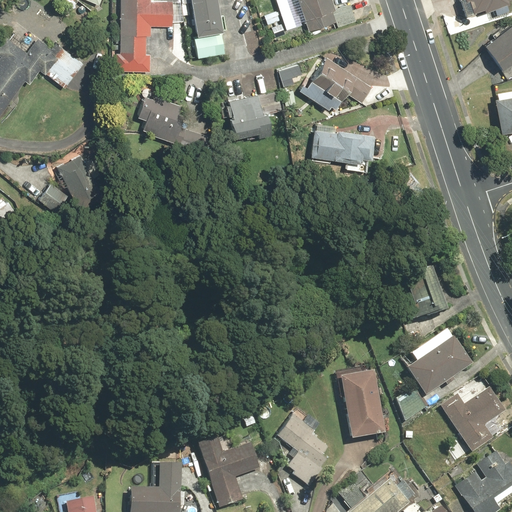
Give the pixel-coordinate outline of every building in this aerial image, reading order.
[(90,10),(77,0),(73,0),(66,9),(81,21),(90,10)] [(120,0),(120,56),(146,57),(147,34),(151,34),(151,24),(174,25),(174,0),(164,0),(120,0)] [(219,0),(192,0),(198,33),(225,29),(219,0)] [(299,0),(309,29),(340,18),(333,0),(299,0)] [(459,0),(463,12),(504,0),(459,0)] [(279,18),(275,9),(259,15),(262,25),(279,18)] [(286,33),(283,23),(273,25),(276,36),(286,33)] [(511,23),(480,46),(495,68),(511,57),(511,23)] [(52,51),(54,48),(39,37),(28,50),(8,34),(0,44),(0,53),(1,55),(0,56),(0,110),(25,78),(30,82),(41,68),(46,72),(59,56),(52,51)] [(372,85),(326,55),(307,85),(304,83),(299,90),(328,108),(331,104),(335,107),(345,92),(361,102),(372,85)] [(148,118),(144,129),(174,139),(184,112),(178,111),(181,104),(146,92),(138,115),(148,118)] [(261,93),(227,100),(235,134),(273,126),(269,110),(264,111),(261,93)] [(511,94),(488,98),(494,132),(511,129),(511,94)] [(338,132),(315,128),(311,153),(361,161),(362,159),(371,160),(375,134),(339,129),(338,132)] [(81,154),(58,166),(77,201),(100,188),(81,154)] [(56,190),(47,182),(34,198),(42,205),(56,190)] [(447,307),(431,263),(396,276),(411,320),(447,307)] [(424,393),(472,362),(453,333),(405,364),(424,393)] [(375,367),(340,373),(351,436),(386,430),(375,367)] [(435,404),(467,452),(489,438),(481,425),(503,411),(487,386),(460,403),(453,392),(435,404)] [(294,412),(277,433),(293,445),(287,453),(293,457),(287,464),(294,470),(292,473),(308,486),(314,478),(312,477),(327,458),(322,454),(328,446),(311,433),(321,421),(309,412),(303,420),(294,412)] [(254,424),(250,414),(240,419),(244,428),(254,424)] [(218,437),(199,443),(218,506),(243,499),(235,475),(260,467),(251,439),(222,448),(218,437)] [(417,438),(407,445),(414,456),(424,450),(417,438)] [(476,469),(451,485),(469,511),(488,511),(511,496),(511,459),(503,466),(492,451),(473,464),(476,469)] [(130,483),(129,511),(178,511),(181,459),(159,458),(158,484),(130,483)] [(396,511),(410,501),(390,476),(365,496),(352,479),(339,490),(352,507),(345,511),(396,511)] [(96,511),(94,494),(65,499),(67,511),(96,511)]
